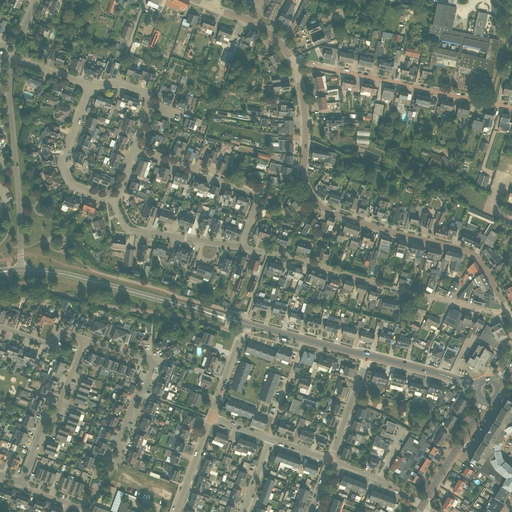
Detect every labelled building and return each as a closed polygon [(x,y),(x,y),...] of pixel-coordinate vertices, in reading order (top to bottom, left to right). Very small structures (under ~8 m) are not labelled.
[(10,0),(9,4),(14,7),(19,9),(23,0),(10,0)] [(46,0),(45,3),(41,12),(45,14),(46,11),(53,14),(57,4),(58,0),(46,0)] [(116,1),(111,0),(107,12),(112,14),(113,14),(117,2),(116,1)] [(150,0),(150,2),(159,6),(157,10),(158,10),(155,16),(159,18),(165,4),(167,0),(150,0)] [(178,10),(180,7),(186,9),(190,2),(185,0),(167,0),(165,4),(178,10)] [(264,17),(273,21),(283,1),(280,0),(271,0),(269,6),(264,17)] [(302,13),(307,4),(308,4),(310,2),(310,0),(304,0),(303,3),(299,11),(302,13)] [(288,25),(292,17),(290,16),(295,5),(288,2),(283,12),(282,12),(278,20),(288,25)] [(458,69),(457,73),(491,80),(499,43),(499,41),(496,40),(497,33),(484,31),(483,36),(481,36),(481,37),(475,35),(473,34),(474,28),(464,26),(463,33),(449,30),(451,20),(454,21),(455,16),(457,8),(437,4),(432,25),(430,24),(428,33),(443,36),(442,41),(460,45),(458,53),(433,47),(430,63),(433,64),(458,69)] [(474,28),(473,34),(475,35),(481,36),(483,36),(484,31),(488,14),(478,12),(476,21),(474,28)] [(194,29),(199,16),(195,15),(195,16),(189,14),(186,23),(190,24),(189,27),(194,29)] [(298,26),(302,27),(304,24),(305,25),(307,20),(306,20),(308,17),(302,14),(297,24),(299,25),(298,26)] [(135,18),(129,16),(125,28),(131,30),(135,18)] [(205,20),(204,20),(203,20),(203,22),(203,23),(204,23),(202,28),(207,30),(207,29),(213,31),(216,22),(215,22),(214,22),(213,23),(205,20)] [(50,26),(45,25),(37,22),(35,27),(36,27),(33,37),(38,39),(38,38),(42,39),(44,35),(43,35),(45,30),(48,31),(50,26)] [(337,26),(336,22),(327,26),(328,27),(321,30),(323,32),(329,30),(337,26)] [(310,32),(311,34),(321,30),(320,29),(324,27),(322,23),(318,24),(316,25),(316,24),(310,26),(310,27),(307,29),(309,32),(310,32)] [(230,39),(232,31),(221,27),(218,35),(216,41),(222,43),(224,37),(230,39)] [(154,30),(148,46),(154,48),(160,32),(154,30)] [(254,43),(258,35),(253,32),(253,31),(252,30),(251,31),(251,30),(244,42),(241,40),(238,47),(246,51),(250,43),(249,43),(250,40),(254,43)] [(9,43),(11,37),(5,35),(3,41),(9,43)] [(313,42),(314,46),(325,41),(323,35),(313,39),(314,41),(313,42)] [(231,64),(238,45),(232,43),(229,52),(225,51),(221,61),(231,64)] [(40,44),(40,45),(38,49),(41,50),(39,55),(43,56),(42,58),(47,59),(49,55),(47,54),(50,49),(45,47),(46,46),(40,44)] [(339,61),(346,62),(347,54),(344,53),(344,50),(341,50),(342,45),(339,44),(337,51),(341,52),(339,61)] [(325,47),(319,49),(324,59),(323,58),(331,59),(332,52),(325,50),(325,49),(325,47)] [(377,59),(379,48),(376,47),(375,54),(368,53),(368,54),(365,66),(372,68),(374,58),(377,59)] [(354,54),(357,55),(359,48),(356,48),(355,52),(352,52),(352,50),(348,50),(347,54),(346,62),(352,64),(354,54)] [(420,51),(406,48),(405,55),(418,58),(420,51)] [(56,50),(54,56),(57,58),(56,62),(63,65),(66,57),(61,55),(62,52),(56,50)] [(365,66),(368,54),(365,53),(364,54),(363,57),(360,57),(358,65),(365,66)] [(274,74),(278,72),(276,69),(279,67),(279,66),(280,65),(281,64),(280,62),(275,54),(269,58),(273,65),(269,67),(274,74)] [(127,74),(133,76),(136,69),(140,59),(132,56),(130,59),(134,60),(133,64),(134,65),(134,67),(130,66),(127,74)] [(74,59),(72,64),(73,64),(71,68),(78,71),(80,66),(83,67),(86,60),(79,58),(78,61),(74,59)] [(388,58),(387,62),(385,71),(392,72),(394,63),(391,63),(392,59),(388,58)] [(104,68),(102,67),(104,63),(98,61),(96,65),(89,62),(88,65),(85,73),(94,77),(95,73),(101,75),(104,68)] [(120,64),(116,63),(115,64),(111,63),(111,62),(108,61),(104,72),(107,73),(106,73),(112,75),(114,68),(118,70),(120,64)] [(378,69),(385,71),(387,62),(380,61),(378,69)] [(402,67),(401,74),(408,75),(408,77),(412,78),(413,73),(414,73),(417,68),(413,66),(412,69),(409,68),(411,62),(406,61),(405,67),(402,67)] [(143,80),(146,81),(145,81),(153,84),(156,76),(151,74),(153,71),(150,70),(153,64),(149,63),(147,69),(147,68),(144,75),(143,80)] [(431,73),(433,64),(430,63),(429,68),(423,67),(421,78),(430,80),(432,73),(431,73)] [(139,70),(136,69),(133,76),(133,77),(140,79),(142,74),(144,75),(147,68),(141,66),(139,70)] [(31,74),(28,81),(27,82),(30,83),(29,86),(34,88),(35,85),(38,86),(35,95),(41,97),(44,87),(41,86),(43,80),(39,78),(39,77),(31,74)] [(323,83),(325,82),(326,82),(325,76),(321,77),(321,74),(315,76),(316,78),(313,78),(315,84),(323,83)] [(288,84),(287,83),(280,84),(280,82),(280,78),(272,79),(272,83),(273,83),(273,85),(270,86),(270,91),(282,89),(282,92),(291,90),(290,84),(288,84)] [(341,88),(344,89),(343,90),(348,91),(348,88),(350,81),(343,79),(341,88)] [(348,88),(352,88),(351,91),(354,91),(356,82),(350,81),(348,88)] [(319,90),(319,92),(324,91),(324,90),(327,90),(325,82),(323,83),(315,84),(316,90),(319,90)] [(56,83),(53,90),(65,94),(63,98),(72,101),(72,103),(75,93),(70,91),(71,88),(56,83)] [(369,85),(362,84),(360,93),(363,93),(364,91),(367,92),(369,85)] [(375,86),(369,85),(367,92),(371,93),(370,95),(373,95),(375,86)] [(505,85),(503,93),(510,95),(511,86),(505,85)] [(396,96),(393,95),(394,91),(384,88),(381,98),(392,100),(391,105),(390,106),(389,108),(390,109),(393,109),(394,103),(395,98),(396,96)] [(165,90),(164,92),(162,97),(165,98),(163,102),(171,104),(174,95),(172,94),(172,93),(172,92),(172,91),(172,90),(171,90),(170,89),(169,89),(168,89),(167,89),(166,89),(166,90),(165,90)] [(406,100),(408,93),(400,92),(399,98),(395,98),(394,103),(410,106),(411,101),(406,100)] [(196,99),(193,98),(194,96),(193,94),(189,93),(188,94),(187,96),(185,101),(181,100),(178,107),(185,110),(187,104),(194,106),(196,99)] [(116,106),(115,107),(119,108),(121,102),(126,104),(125,107),(128,108),(131,98),(124,95),(121,101),(118,100),(116,106)] [(318,98),(318,104),(326,103),(325,99),(325,95),(320,96),(320,98),(318,98)] [(422,105),(424,97),(417,95),(415,104),(415,107),(418,108),(419,104),(422,105)] [(33,99),(24,96),(23,100),(38,105),(39,102),(33,100),(33,99)] [(94,98),(91,105),(94,106),(95,103),(100,105),(99,108),(102,109),(106,99),(98,96),(96,99),(94,98)] [(431,98),(424,97),(422,105),(433,107),(432,110),(435,111),(437,102),(434,102),(433,103),(430,103),(431,98)] [(131,98),(128,108),(131,109),(132,106),(136,108),(135,112),(138,113),(140,106),(138,105),(139,100),(131,98)] [(113,102),(106,99),(102,109),(105,110),(106,107),(111,109),(107,119),(110,121),(113,113),(115,107),(116,106),(112,105),(113,102)] [(441,114),(447,116),(448,110),(446,110),(448,103),(448,102),(441,101),(439,111),(437,110),(436,115),(441,116),(441,114)] [(327,112),(326,103),(318,104),(319,111),(321,110),(322,112),(327,112)] [(382,115),(384,105),(375,103),(374,111),(373,113),(373,114),(372,117),(372,122),(371,125),(377,126),(379,115),(382,115)] [(58,105),(56,111),(58,112),(56,119),(64,122),(66,115),(69,116),(71,110),(58,105)] [(287,106),(281,105),(280,112),(279,112),(278,115),(294,117),(294,109),(287,109),(287,106)] [(456,116),(457,116),(457,117),(461,118),(461,117),(467,118),(469,107),(463,105),(463,106),(459,105),(456,116)] [(485,110),(484,118),(486,119),(484,126),(491,128),(494,112),(485,110)] [(500,122),(499,126),(507,128),(508,123),(510,116),(502,114),(500,122)] [(132,121),(133,118),(128,116),(125,115),(124,118),(127,119),(125,122),(119,120),(118,123),(120,124),(132,128),(134,121),(132,121)] [(98,120),(90,117),(89,120),(88,119),(87,122),(96,125),(98,120)] [(185,122),(184,126),(193,130),(194,125),(199,126),(201,120),(193,117),(192,121),(186,119),(187,120),(186,123),(185,122)] [(342,125),(342,121),(338,121),(338,117),(328,117),(328,120),(326,120),(326,124),(326,127),(323,127),(324,127),(324,133),(324,132),(327,133),(327,134),(331,134),(331,136),(337,136),(338,125),(342,125)] [(482,120),(474,117),(472,125),(480,128),(481,126),(484,126),(486,119),(484,118),(483,118),(482,120)] [(155,120),(152,128),(158,130),(158,131),(164,133),(164,132),(165,133),(166,129),(165,129),(168,122),(162,120),(161,123),(155,120)] [(89,129),(88,132),(97,135),(99,129),(95,128),(96,125),(87,122),(86,124),(87,125),(86,128),(89,129)] [(122,131),(125,132),(130,134),(132,128),(120,124),(119,126),(123,128),(122,131)] [(60,132),(58,131),(59,128),(52,125),(51,128),(50,128),(48,134),(43,132),(42,132),(41,136),(45,137),(52,140),(53,137),(58,139),(60,132)] [(369,144),(369,128),(357,127),(357,144),(369,144)] [(80,139),(90,142),(93,143),(94,139),(94,138),(96,139),(97,135),(88,132),(87,135),(84,134),(83,137),(81,136),(80,139)] [(154,149),(155,146),(154,145),(156,141),(161,143),(163,137),(152,133),(151,136),(149,135),(146,143),(150,144),(149,147),(154,149)] [(116,141),(126,145),(128,139),(120,136),(119,139),(117,139),(116,141)] [(54,144),(52,143),(53,140),(52,140),(45,137),(41,147),(51,151),(54,144)] [(88,148),(90,142),(80,139),(79,142),(81,142),(80,145),(83,146),(82,149),(88,151),(89,148),(88,148)] [(293,152),(293,151),(293,148),(293,144),(286,144),(286,140),(280,140),(280,152),(287,152),(293,152)] [(123,151),(126,145),(116,141),(112,150),(115,151),(121,153),(122,150),(123,151)] [(175,146),(174,149),(172,154),(179,157),(181,150),(184,151),(187,144),(181,142),(179,147),(175,146)] [(482,142),(479,151),(486,153),(489,144),(482,142)] [(194,158),(196,159),(197,159),(199,152),(189,148),(185,159),(192,161),(194,158)] [(75,154),(74,156),(83,160),(84,157),(86,158),(88,154),(87,154),(88,151),(82,149),(81,153),(77,151),(76,154),(75,154)] [(325,159),(324,162),(334,164),(336,153),(313,149),(312,157),(325,159)] [(120,155),(121,153),(115,151),(113,157),(110,156),(110,158),(119,162),(121,156),(120,155)] [(212,151),(211,155),(207,154),(203,164),(210,167),(211,162),(214,163),(218,153),(212,151)] [(461,165),(433,153),(431,158),(428,165),(457,177),(461,165)] [(43,165),(53,165),(53,158),(51,158),(51,154),(43,155),(43,158),(42,158),(43,165)] [(219,162),(217,169),(223,172),(224,169),(228,170),(231,157),(226,155),(223,163),(219,162)] [(281,162),(283,163),(286,163),(286,164),(292,164),(293,157),(287,156),(283,155),(281,162)] [(83,160),(74,156),(73,159),(75,159),(74,162),(75,163),(74,166),(81,169),(81,168),(82,166),(83,166),(85,160),(83,160)] [(108,168),(109,165),(117,168),(119,162),(110,158),(109,161),(107,161),(106,164),(103,163),(103,166),(108,168)] [(140,160),(138,167),(146,170),(148,171),(150,167),(149,167),(150,163),(147,162),(147,160),(145,159),(144,162),(140,160)] [(290,176),(292,169),(284,167),(284,166),(271,163),(269,171),(290,176)] [(138,175),(137,178),(148,183),(149,179),(143,177),(146,170),(138,167),(135,174),(138,175)] [(161,180),(162,177),(167,179),(170,170),(163,168),(161,173),(158,172),(157,174),(155,178),(161,180)] [(93,181),(100,184),(104,174),(101,173),(100,175),(95,174),(96,172),(92,171),(89,179),(93,180),(93,181)] [(418,171),(414,180),(422,183),(425,174),(418,171)] [(48,190),(61,184),(58,178),(56,178),(53,172),(46,175),(50,184),(46,185),(48,190)] [(176,173),(175,177),(173,183),(175,183),(174,184),(178,186),(182,175),(176,173)] [(108,187),(109,185),(113,186),(115,179),(107,176),(107,175),(104,174),(100,184),(108,187)] [(479,174),(475,186),(485,189),(489,177),(479,174)] [(178,186),(185,188),(188,177),(182,175),(178,186)] [(150,183),(148,183),(137,178),(135,183),(132,182),(130,188),(138,191),(140,192),(143,185),(149,187),(150,183)] [(186,193),(188,194),(190,194),(191,190),(193,191),(194,188),(198,189),(201,182),(195,179),(194,182),(191,181),(187,190),(186,193)] [(329,192),(330,193),(331,187),(326,186),(320,181),(317,186),(321,188),(317,195),(324,199),(329,192)] [(168,196),(173,184),(169,182),(164,195),(168,196)] [(208,184),(201,182),(198,189),(197,192),(203,195),(203,197),(206,198),(209,188),(207,187),(208,184)] [(338,205),(341,197),(341,196),(334,194),(335,189),(337,190),(338,184),(332,183),(332,187),(331,187),(330,193),(331,193),(330,193),(331,193),(329,202),(338,205)] [(220,189),(213,186),(211,193),(215,195),(213,199),(219,201),(221,196),(218,195),(220,189)] [(138,191),(130,188),(128,194),(135,197),(138,198),(139,195),(137,195),(138,191)] [(231,206),(231,205),(233,200),(232,200),(230,199),(232,193),(225,190),(223,198),(226,199),(224,204),(231,206)] [(376,216),(380,217),(386,196),(382,195),(378,205),(380,205),(379,208),(376,207),(374,213),(373,215),(376,216)] [(388,208),(390,201),(391,196),(386,195),(386,196),(380,217),(383,218),(386,219),(387,217),(388,211),(385,210),(386,207),(388,208)] [(239,211),(244,213),(246,213),(249,204),(246,203),(247,200),(244,198),(244,197),(242,196),(241,198),(239,197),(238,198),(234,196),(233,199),(232,200),(233,200),(231,205),(235,207),(236,204),(241,206),(239,211)] [(66,197),(63,205),(74,209),(74,207),(78,209),(81,200),(74,198),(73,200),(66,197)] [(358,199),(351,197),(351,198),(347,197),(344,205),(350,207),(349,208),(355,209),(358,199)] [(302,204),(298,199),(289,206),(289,205),(283,210),(289,216),(294,212),(293,211),(295,210),(302,204)] [(358,212),(360,212),(360,213),(365,214),(367,207),(366,206),(367,200),(362,199),(358,212)] [(83,210),(83,209),(89,211),(87,216),(94,218),(98,213),(99,212),(94,211),(96,205),(86,201),(83,208),(81,207),(80,209),(83,210)] [(410,223),(417,225),(419,217),(414,216),(416,206),(411,205),(407,218),(411,219),(410,223)] [(397,206),(394,221),(397,222),(398,221),(403,222),(405,214),(401,213),(402,208),(397,206)] [(149,216),(154,218),(157,208),(153,207),(152,209),(145,207),(141,216),(148,219),(149,216)] [(496,219),(469,207),(462,225),(476,231),(477,228),(467,224),(470,216),(467,215),(468,214),(494,225),(496,219)] [(166,222),(172,224),(175,216),(171,214),(172,212),(172,211),(173,208),(171,208),(170,211),(166,222)] [(165,213),(162,212),(159,219),(166,222),(170,211),(166,209),(165,213)] [(265,210),(262,209),(260,216),(270,218),(271,214),(265,212),(265,210)] [(441,223),(445,213),(441,211),(440,212),(437,220),(437,221),(441,223)] [(179,223),(185,226),(189,214),(187,213),(185,217),(181,216),(179,223)] [(423,227),(431,229),(433,219),(428,218),(429,214),(423,213),(421,221),(425,222),(423,227)] [(192,215),(190,214),(189,214),(185,226),(192,228),(195,221),(191,220),(192,215)] [(207,225),(210,226),(212,220),(206,217),(205,219),(202,218),(199,227),(205,230),(207,225)] [(244,219),(239,217),(238,217),(236,221),(235,225),(231,236),(234,237),(234,236),(237,237),(240,230),(237,229),(240,221),(243,222),(244,219)] [(308,221),(307,221),(306,224),(302,231),(301,233),(304,235),(304,234),(306,235),(310,228),(309,227),(310,226),(313,227),(316,220),(316,219),(316,218),(314,218),(313,218),(311,217),(308,221)] [(331,231),(335,220),(328,217),(326,223),(323,222),(320,231),(326,233),(328,229),(331,231)] [(220,225),(218,224),(218,223),(216,223),(217,219),(213,218),(212,220),(210,226),(213,227),(211,232),(214,233),(217,234),(220,225)] [(100,236),(106,234),(103,226),(104,226),(102,219),(93,223),(97,233),(98,232),(100,236)] [(448,234),(455,236),(457,230),(460,231),(463,223),(456,221),(454,227),(450,226),(450,228),(449,232),(448,234)] [(342,241),(343,236),(348,238),(350,234),(352,225),(345,223),(343,231),(342,233),(339,232),(337,239),(342,241)] [(227,226),(226,229),(224,234),(231,236),(235,225),(232,224),(231,227),(227,226)] [(271,230),(268,229),(269,226),(268,224),(266,224),(265,225),(262,224),(258,237),(264,238),(264,237),(269,238),(271,230)] [(360,228),(352,225),(350,234),(348,238),(352,239),(349,247),(353,248),(352,251),(356,252),(358,246),(357,245),(359,240),(356,239),(357,236),(358,236),(360,228)] [(447,240),(448,234),(449,232),(450,228),(443,226),(442,230),(437,229),(435,237),(447,240)] [(289,237),(286,236),(288,231),(284,229),(282,235),(278,234),(274,233),(273,238),(277,239),(276,242),(282,244),(282,245),(286,247),(289,237)] [(482,252),(486,257),(493,252),(489,248),(490,247),(491,247),(497,236),(498,235),(491,230),(487,237),(482,244),(487,247),(482,252)] [(479,250),(482,244),(487,237),(484,235),(481,240),(478,239),(480,232),(477,231),(474,237),(464,233),(461,241),(477,248),(479,250)] [(372,246),(374,238),(371,237),(372,235),(365,233),(362,243),(366,244),(364,248),(370,250),(371,246),(372,246)] [(387,248),(390,238),(382,236),(380,243),(385,244),(384,247),(387,248)] [(114,239),(112,248),(125,249),(126,241),(120,240),(114,240),(114,239)] [(402,259),(405,260),(408,248),(406,248),(407,243),(399,241),(397,252),(403,254),(402,259)] [(299,242),(296,251),(303,253),(303,252),(309,254),(311,246),(299,242)] [(415,258),(418,245),(412,244),(410,249),(408,248),(405,260),(409,261),(410,257),(415,258)] [(139,253),(138,261),(143,261),(144,254),(146,254),(147,246),(141,245),(140,248),(139,248),(138,253),(139,253)] [(156,253),(159,254),(159,256),(161,261),(163,260),(166,261),(167,259),(169,253),(166,252),(167,248),(158,245),(158,246),(155,245),(153,249),(152,252),(155,253),(156,253)] [(424,247),(418,245),(415,258),(420,260),(420,263),(423,264),(425,253),(423,253),(424,247)] [(318,247),(316,252),(317,252),(316,256),(323,259),(323,258),(327,259),(329,251),(326,250),(326,249),(318,247)] [(178,251),(175,250),(174,250),(171,259),(173,259),(173,261),(175,262),(176,261),(180,262),(185,250),(178,248),(178,251)] [(425,253),(423,264),(426,265),(427,260),(433,262),(435,249),(429,248),(428,253),(425,253)] [(125,266),(131,267),(133,250),(127,249),(125,266)] [(442,251),(435,249),(433,262),(435,262),(436,259),(440,260),(442,251)] [(493,266),(499,260),(497,257),(498,256),(496,253),(497,252),(495,249),(493,252),(486,257),(493,266)] [(190,252),(185,250),(180,262),(187,264),(187,263),(190,264),(194,252),(191,251),(190,252)] [(450,260),(452,252),(446,251),(444,259),(443,258),(442,262),(440,268),(440,271),(444,272),(447,259),(450,260)] [(461,263),(463,254),(452,252),(450,260),(449,264),(447,270),(458,273),(458,269),(459,269),(460,263),(461,263)] [(246,258),(239,255),(236,263),(239,264),(238,267),(235,266),(233,273),(236,274),(240,276),(246,258)] [(218,269),(222,270),(222,269),(229,271),(231,267),(230,266),(232,261),(225,258),(224,261),(221,260),(218,269)] [(252,275),(258,277),(262,266),(259,264),(260,262),(252,260),(249,269),(254,271),(252,275)] [(469,273),(478,268),(475,261),(469,267),(470,268),(467,269),(469,273)] [(263,274),(266,275),(273,277),(274,273),(277,265),(271,263),(269,269),(265,267),(263,274)] [(210,277),(213,270),(199,264),(198,266),(198,267),(195,275),(191,273),(189,280),(198,283),(200,277),(209,281),(209,280),(210,277)] [(283,267),(277,265),(274,273),(273,277),(279,279),(278,284),(281,285),(283,279),(280,278),(281,275),(281,274),(283,267)] [(294,276),(296,268),(290,267),(288,274),(294,276)] [(303,270),(296,268),(294,276),(293,279),(298,281),(299,280),(300,278),(303,270)] [(482,274),(478,268),(469,273),(469,274),(473,281),(474,279),(482,274)] [(311,284),(316,272),(311,270),(306,282),(303,281),(303,283),(301,286),(305,287),(306,285),(310,287),(311,284)] [(311,284),(317,287),(322,275),(316,272),(311,284)] [(473,281),(470,284),(457,299),(466,301),(468,300),(470,292),(472,289),(478,285),(479,287),(473,290),(475,295),(482,292),(483,293),(485,292),(490,288),(482,274),(474,279),(473,281)] [(327,277),(322,275),(317,287),(322,289),(324,285),(327,277)] [(405,284),(407,278),(407,277),(401,275),(398,282),(405,284)] [(239,291),(243,280),(238,278),(235,289),(239,291)] [(325,290),(331,292),(336,293),(339,282),(332,279),(330,285),(327,284),(325,290)] [(257,282),(254,281),(251,280),(247,292),(253,294),(257,282)] [(299,281),(294,293),(298,294),(301,286),(303,283),(299,281)] [(350,294),(353,283),(345,281),(343,289),(340,288),(338,294),(343,295),(344,292),(350,294)] [(454,293),(457,289),(459,284),(453,281),(449,290),(454,293)] [(364,294),(366,287),(359,285),(357,292),(361,293),(359,298),(358,297),(357,300),(362,302),(364,294)] [(490,288),(485,292),(485,300),(481,299),(481,300),(486,301),(485,306),(494,307),(494,295),(490,288)] [(369,298),(367,302),(370,303),(368,309),(373,310),(376,305),(374,304),(376,300),(378,294),(371,291),(369,298)] [(254,299),(257,300),(255,308),(261,309),(263,301),(264,297),(259,296),(259,294),(256,293),(254,299)] [(481,299),(474,298),(473,303),(485,306),(486,301),(481,300),(481,299)] [(384,299),(384,300),(381,299),(378,306),(396,309),(398,302),(390,300),(390,301),(388,300),(384,299)] [(261,309),(267,311),(269,303),(263,301),(261,309)] [(272,312),(279,314),(281,306),(274,305),(272,312)] [(289,321),(295,322),(297,315),(298,311),(293,310),(293,306),(291,305),(290,305),(288,312),(291,313),(289,321)] [(312,305),(309,305),(307,314),(306,317),(309,318),(307,326),(313,327),(315,319),(312,318),(313,314),(310,314),(312,305)] [(281,306),(279,314),(285,316),(287,308),(281,306)] [(418,306),(417,310),(415,309),(414,315),(421,317),(422,313),(425,314),(426,308),(418,306)] [(57,315),(53,313),(54,310),(53,308),(51,308),(50,308),(48,312),(41,309),(40,313),(36,324),(42,326),(44,322),(53,325),(54,322),(55,322),(56,319),(56,318),(55,318),(57,315)] [(453,310),(452,311),(449,310),(443,323),(448,325),(449,323),(454,326),(457,320),(456,320),(460,313),(457,312),(457,311),(454,310),(453,310)] [(10,322),(15,324),(18,315),(11,313),(8,312),(6,319),(10,321),(10,322)] [(19,321),(22,322),(24,323),(23,324),(29,326),(32,317),(25,315),(22,314),(19,321)] [(66,325),(71,327),(74,318),(67,315),(64,314),(61,322),(66,323),(66,325)] [(303,316),(297,315),(295,322),(301,324),(303,316)] [(434,318),(429,315),(425,324),(430,327),(431,325),(437,327),(440,321),(436,319),(436,320),(434,319),(434,318)] [(469,328),(472,317),(465,315),(463,321),(460,320),(455,330),(460,332),(462,327),(465,328),(465,327),(469,328)] [(79,330),(84,331),(87,323),(84,321),(85,318),(84,318),(82,317),(81,317),(80,320),(77,319),(74,326),(79,328),(79,330)] [(342,335),(348,337),(350,329),(347,328),(350,319),(344,317),(342,324),(345,324),(342,335)] [(98,335),(101,324),(98,323),(98,320),(94,319),(90,329),(93,330),(92,332),(95,333),(95,334),(98,335)] [(315,319),(313,327),(319,329),(321,321),(315,319)] [(481,329),(484,323),(484,322),(484,321),(481,320),(481,321),(477,319),(475,324),(473,323),(470,329),(469,331),(472,333),(474,334),(478,327),(481,329)] [(324,330),(331,332),(334,321),(330,320),(329,321),(327,321),(324,330)] [(339,326),(340,323),(339,323),(339,322),(334,321),(331,332),(337,334),(339,326)] [(360,330),(362,322),(359,321),(357,326),(355,326),(354,330),(350,329),(348,337),(355,338),(357,329),(360,330)] [(360,340),(366,341),(368,334),(365,333),(366,329),(363,328),(365,323),(362,322),(360,330),(362,331),(360,340)] [(410,327),(412,328),(417,331),(420,326),(413,322),(410,327)] [(101,324),(98,335),(101,336),(101,335),(103,336),(104,334),(107,335),(111,325),(107,323),(105,325),(101,324)] [(507,337),(505,334),(502,327),(500,323),(487,330),(484,328),(482,332),(479,338),(494,348),(497,342),(501,340),(507,337)] [(118,342),(123,328),(123,327),(122,330),(119,328),(119,327),(116,326),(115,326),(111,336),(114,337),(113,340),(115,341),(118,342)] [(128,343),(132,332),(132,331),(123,328),(118,342),(121,343),(124,344),(125,341),(128,343)] [(387,334),(388,331),(384,330),(384,333),(381,333),(379,341),(385,342),(387,334)] [(368,334),(366,341),(372,343),(375,333),(372,332),(371,334),(368,334)] [(204,340),(202,343),(209,345),(210,342),(211,343),(214,336),(206,333),(204,340)] [(385,342),(391,344),(393,336),(387,334),(385,342)] [(396,345),(402,347),(405,339),(406,335),(401,334),(400,336),(399,335),(399,337),(398,337),(396,345)] [(137,335),(136,345),(142,345),(142,344),(147,345),(148,337),(145,336),(137,335)] [(168,337),(166,339),(164,335),(159,338),(161,341),(156,344),(159,349),(162,348),(163,351),(171,346),(169,343),(171,342),(168,337)] [(405,339),(402,347),(409,349),(411,341),(405,339)] [(428,339),(426,344),(421,341),(420,345),(425,346),(429,348),(433,342),(430,340),(428,339)] [(439,358),(440,358),(443,351),(438,348),(440,343),(434,341),(431,348),(435,349),(432,355),(436,356),(435,357),(439,359),(439,358)] [(256,344),(249,342),(245,352),(252,354),(256,344)] [(263,347),(256,344),(252,354),(259,357),(263,347)] [(8,350),(5,349),(2,355),(8,357),(9,355),(12,356),(15,346),(13,345),(12,347),(9,346),(8,350)] [(163,354),(166,360),(174,354),(172,351),(176,349),(174,347),(175,347),(173,345),(171,346),(163,351),(165,353),(163,354)] [(480,373),(484,366),(486,368),(494,355),(478,345),(471,358),(470,357),(466,364),(470,367),(470,366),(473,368),(480,373)] [(18,347),(15,346),(12,356),(11,358),(16,360),(15,362),(18,363),(21,355),(18,354),(20,350),(17,349),(18,347)] [(266,359),(270,349),(263,347),(259,357),(266,359)] [(285,350),(278,347),(277,352),(275,357),(282,360),(285,350)] [(457,351),(447,347),(444,354),(447,355),(444,360),(452,364),(455,356),(457,351)] [(277,352),(270,349),(266,359),(273,362),(275,357),(277,352)] [(293,352),(285,350),(282,360),(289,362),(293,352)] [(18,363),(19,363),(24,365),(26,361),(29,362),(32,352),(30,351),(29,353),(26,352),(24,356),(21,355),(18,363)] [(215,357),(216,353),(208,351),(206,357),(207,358),(204,366),(213,370),(218,358),(215,357)] [(300,361),(312,365),(315,356),(304,351),(300,361)] [(34,355),(35,353),(32,352),(29,362),(31,363),(31,365),(36,367),(38,362),(40,357),(37,356),(34,355)] [(92,366),(94,360),(96,355),(90,353),(88,358),(86,357),(84,363),(89,365),(89,366),(91,366),(92,366)] [(317,366),(329,370),(333,361),(333,360),(332,360),(321,356),(321,355),(321,356),(320,356),(321,356),(317,366)] [(98,365),(101,367),(103,363),(105,358),(99,356),(97,361),(94,360),(92,366),(97,368),(98,365)] [(53,363),(52,365),(64,370),(65,367),(64,366),(65,364),(57,361),(56,360),(55,359),(54,360),(53,363)] [(110,370),(113,361),(107,359),(105,364),(103,363),(101,367),(101,369),(109,372),(110,370)] [(117,375),(119,369),(117,368),(119,363),(113,361),(110,370),(112,370),(112,373),(117,375)] [(242,361),(239,368),(249,372),(252,365),(242,361)] [(117,375),(126,378),(128,372),(125,371),(127,366),(121,364),(119,369),(117,375)] [(161,370),(170,374),(172,368),(174,369),(175,366),(170,364),(169,367),(164,365),(163,366),(162,366),(161,370)] [(64,370),(52,365),(51,368),(50,367),(48,374),(49,374),(55,376),(56,373),(61,374),(62,372),(63,372),(64,370)] [(340,373),(339,376),(346,378),(347,375),(351,377),(353,373),(354,373),(355,373),(356,369),(356,368),(352,367),(351,367),(351,369),(347,368),(347,367),(342,365),(341,368),(345,370),(343,374),(340,373)] [(128,372),(126,378),(134,381),(137,375),(134,374),(136,369),(130,367),(128,372)] [(247,379),(249,380),(251,376),(248,375),(249,372),(239,368),(237,375),(247,379)] [(172,377),(169,376),(170,374),(161,370),(159,375),(160,375),(160,376),(165,378),(164,381),(169,383),(171,384),(172,381),(171,380),(172,377)] [(270,372),(267,379),(277,382),(280,375),(270,372)] [(374,385),(374,386),(377,387),(377,385),(380,374),(374,372),(372,380),(371,380),(372,383),(373,383),(374,385)] [(47,381),(46,384),(57,388),(58,385),(57,385),(58,382),(54,380),(55,376),(49,374),(48,378),(50,379),(49,382),(47,381)] [(206,388),(209,389),(210,384),(210,383),(211,381),(212,381),(214,377),(204,374),(203,378),(200,376),(198,380),(202,382),(201,386),(202,387),(201,389),(205,391),(206,388)] [(382,386),(384,385),(387,386),(389,380),(386,379),(387,376),(380,374),(377,385),(382,386)] [(389,391),(390,387),(390,385),(397,387),(400,375),(393,374),(391,381),(389,380),(387,386),(386,390),(389,391)] [(237,375),(234,382),(244,386),(247,379),(237,375)] [(405,391),(407,385),(404,384),(406,377),(400,375),(397,387),(403,389),(403,390),(405,391)] [(298,387),(300,387),(299,392),(308,395),(306,394),(311,380),(298,376),(297,379),(301,380),(298,387)] [(83,379),(81,385),(91,388),(93,383),(95,383),(96,380),(88,378),(87,381),(83,379)] [(267,379),(265,386),(275,389),(277,382),(267,379)] [(339,379),(336,389),(339,390),(337,395),(344,397),(347,388),(343,387),(345,381),(339,379)] [(155,387),(164,390),(166,385),(168,385),(169,383),(164,381),(163,383),(158,382),(157,383),(156,382),(155,387)] [(241,393),(244,386),(234,382),(231,389),(241,393)] [(414,395),(415,391),(417,384),(411,382),(410,386),(407,385),(405,391),(405,392),(414,395)] [(433,396),(436,385),(430,383),(428,390),(425,390),(424,396),(423,399),(423,400),(426,401),(427,394),(433,396)] [(56,390),(57,388),(46,384),(45,386),(42,393),(48,395),(49,391),(54,393),(55,390),(56,390)] [(184,384),(182,389),(190,392),(192,387),(184,384)] [(423,385),(417,384),(415,391),(421,393),(420,398),(423,399),(424,396),(425,390),(423,389),(423,385)] [(81,385),(79,390),(89,394),(91,388),(81,385)] [(436,385),(433,396),(440,398),(439,400),(442,402),(445,397),(445,396),(441,394),(443,387),(436,385)] [(265,386),(262,393),(272,396),(275,389),(265,386)] [(158,395),(158,397),(166,401),(169,392),(164,390),(155,387),(153,391),(154,392),(154,393),(158,395)] [(79,390),(77,396),(87,400),(89,394),(79,390)] [(126,399),(128,394),(116,390),(115,394),(117,394),(115,399),(123,402),(124,399),(126,399)] [(202,399),(203,396),(192,392),(187,403),(197,406),(200,399),(202,399)] [(270,403),(272,396),(262,393),(260,400),(270,403)] [(43,404),(44,402),(40,400),(41,397),(33,394),(30,402),(31,403),(44,407),(45,405),(43,404)] [(305,397),(297,395),(299,395),(297,400),(292,399),(288,410),(297,414),(299,407),(301,408),(305,397)] [(79,403),(78,406),(85,409),(87,404),(85,403),(87,400),(77,396),(75,402),(79,403)] [(454,402),(464,408),(467,402),(458,396),(454,402)] [(224,409),(231,411),(235,402),(228,399),(224,409)] [(331,411),(338,414),(338,413),(339,414),(340,410),(339,410),(341,406),(335,404),(336,401),(329,399),(327,404),(332,406),(331,411)] [(147,406),(156,410),(160,411),(162,408),(160,407),(161,402),(156,400),(155,403),(150,401),(149,402),(148,402),(147,406)] [(511,492),(511,490),(511,489),(511,468),(509,466),(508,466),(504,463),(505,462),(504,462),(501,457),(499,452),(500,451),(499,451),(500,445),(500,443),(501,442),(501,441),(503,438),(504,437),(506,435),(511,432),(511,431),(511,414),(511,411),(511,408),(511,402),(507,400),(507,401),(502,409),(496,419),(493,424),(492,424),(486,435),(484,438),(481,443),(481,444),(475,453),(474,453),(475,454),(470,462),(469,462),(480,468),(478,471),(502,487),(511,492)] [(460,413),(464,408),(454,402),(454,401),(449,410),(456,414),(457,411),(460,413)] [(235,402),(231,411),(238,414),(242,404),(235,402)] [(43,410),(44,407),(31,403),(29,408),(28,411),(35,414),(36,411),(40,412),(42,409),(43,410)] [(121,412),(123,406),(116,404),(115,407),(113,406),(112,408),(110,407),(108,413),(113,415),(114,413),(118,414),(120,411),(121,412)] [(238,414),(245,417),(249,407),(242,404),(238,414)] [(155,413),(156,410),(147,406),(145,411),(146,411),(146,412),(150,414),(150,417),(155,419),(157,413),(155,413)] [(245,417),(252,419),(254,414),(256,409),(249,407),(245,417)] [(359,408),(356,416),(368,420),(371,409),(366,407),(365,410),(359,408)] [(69,416),(79,420),(81,414),(83,415),(84,412),(77,409),(76,412),(71,411),(69,416)] [(444,417),(445,417),(444,418),(447,420),(454,424),(457,418),(454,416),(456,414),(449,410),(448,409),(446,411),(445,411),(444,417)] [(189,425),(189,424),(192,425),(195,418),(189,416),(190,413),(193,414),(184,410),(182,415),(185,417),(183,424),(186,425),(187,424),(189,425)] [(34,417),(35,414),(28,411),(27,413),(24,411),(22,416),(23,417),(22,419),(34,423),(35,420),(33,420),(34,417)] [(326,424),(333,426),(336,419),(330,418),(331,414),(324,412),(322,418),(328,420),(326,424)] [(251,424),(258,426),(261,417),(254,414),(252,419),(251,424)] [(69,416),(67,422),(77,426),(79,420),(69,416)] [(108,418),(108,420),(102,420),(101,424),(106,426),(107,424),(114,427),(115,424),(117,424),(119,419),(111,416),(110,419),(108,418)] [(142,418),(141,423),(150,426),(152,421),(154,421),(155,419),(150,417),(149,419),(144,418),(143,419),(142,418)] [(268,419),(261,417),(258,426),(265,429),(268,419)] [(33,426),(34,423),(22,419),(21,421),(24,422),(23,425),(31,428),(32,425),(33,426)] [(360,423),(354,421),(351,428),(359,431),(360,427),(368,429),(369,429),(370,426),(370,424),(361,420),(360,423)] [(440,424),(439,426),(446,430),(447,428),(450,430),(454,424),(447,420),(445,423),(443,422),(441,425),(440,424)] [(397,424),(387,421),(385,425),(388,426),(386,430),(382,429),(380,435),(384,437),(385,433),(392,435),(395,429),(397,424)] [(75,431),(77,426),(67,422),(65,428),(70,429),(70,430),(74,431),(75,431)] [(284,433),(285,434),(288,425),(281,422),(278,431),(282,433),(282,432),(284,433)] [(143,433),(148,435),(149,435),(150,433),(148,432),(150,426),(141,423),(139,427),(140,428),(140,429),(144,431),(143,433)] [(189,435),(190,432),(184,429),(185,427),(178,424),(175,430),(181,432),(180,436),(187,439),(187,438),(188,438),(189,435)] [(288,425),(285,434),(285,433),(287,434),(287,435),(292,436),(295,428),(288,425)] [(434,434),(444,440),(447,435),(444,433),(446,430),(439,426),(438,425),(436,428),(437,429),(434,434)] [(60,426),(58,432),(68,435),(72,436),(74,431),(70,430),(70,429),(65,428),(60,426)] [(27,430),(21,428),(19,427),(19,428),(16,436),(28,440),(29,437),(27,437),(28,434),(26,433),(27,430)] [(99,436),(98,438),(103,440),(104,437),(109,439),(111,436),(112,437),(114,431),(107,429),(105,432),(100,429),(98,435),(99,436)] [(299,439),(305,441),(308,433),(302,431),(299,439)] [(66,441),(68,435),(58,432),(56,437),(61,439),(60,442),(63,443),(67,445),(68,443),(68,442),(66,441)] [(220,443),(223,435),(217,432),(214,441),(220,443)] [(146,440),(148,435),(143,433),(142,433),(141,436),(137,434),(135,440),(143,442),(144,439),(146,440)] [(314,435),(308,433),(305,441),(311,443),(314,435)] [(366,437),(363,436),(355,433),(357,434),(356,437),(349,434),(346,442),(354,444),(355,440),(360,442),(361,441),(364,442),(366,437)] [(318,434),(317,435),(316,439),(318,440),(317,445),(324,448),(326,441),(322,440),(324,436),(318,434)] [(434,434),(431,440),(429,439),(427,441),(436,446),(437,444),(440,446),(444,440),(434,434)] [(229,437),(223,435),(220,443),(224,444),(222,447),(227,449),(229,442),(227,441),(229,437)] [(19,446),(20,443),(24,445),(25,442),(27,442),(28,440),(16,436),(15,438),(18,439),(17,442),(12,440),(11,444),(14,445),(19,446)] [(185,449),(184,448),(185,445),(179,443),(180,440),(170,436),(169,440),(173,441),(170,448),(182,452),(183,452),(185,449)] [(373,446),(386,450),(387,451),(387,449),(388,449),(390,444),(385,442),(384,444),(379,443),(381,437),(376,436),(373,446)] [(410,436),(405,443),(419,452),(420,450),(425,442),(426,440),(422,438),(417,444),(413,442),(414,439),(410,436)] [(103,440),(98,438),(97,437),(95,443),(98,444),(98,447),(107,450),(108,446),(107,445),(107,444),(101,442),(102,439),(103,440)] [(245,441),(239,439),(237,446),(234,445),(233,449),(241,452),(245,441)] [(49,441),(47,447),(56,450),(58,445),(62,446),(63,443),(60,442),(55,440),(54,443),(49,441)] [(137,447),(136,449),(142,452),(144,452),(146,447),(141,446),(143,442),(135,440),(132,445),(137,447)] [(245,441),(241,452),(247,454),(251,443),(245,441)] [(438,450),(425,442),(420,450),(424,453),(426,448),(431,451),(430,453),(434,456),(438,450)] [(257,445),(251,443),(247,454),(253,456),(254,453),(256,454),(258,449),(256,448),(257,445)] [(419,452),(405,443),(401,450),(406,453),(407,451),(412,453),(409,459),(413,461),(414,459),(419,452)] [(349,459),(350,454),(353,455),(354,453),(357,455),(359,450),(356,448),(349,446),(348,449),(344,448),(342,455),(345,457),(345,458),(349,459)] [(54,456),(55,454),(56,450),(47,447),(44,453),(49,454),(48,457),(55,460),(56,457),(54,456)] [(107,450),(98,447),(97,449),(93,448),(91,454),(97,456),(96,456),(97,453),(103,455),(104,454),(105,455),(107,450)] [(130,451),(128,456),(136,459),(138,456),(140,457),(142,452),(136,449),(135,452),(130,451)] [(0,463),(2,464),(3,461),(4,461),(4,459),(4,458),(5,456),(7,456),(8,452),(3,450),(2,451),(0,450),(0,463)] [(170,462),(177,465),(180,458),(174,456),(175,453),(166,450),(164,455),(172,458),(170,462)] [(421,457),(424,453),(420,450),(419,452),(414,459),(428,467),(431,461),(426,458),(425,460),(421,457)] [(86,458),(85,461),(93,464),(95,458),(89,456),(90,453),(91,454),(84,451),(82,457),(86,458)] [(370,461),(368,465),(376,468),(377,465),(378,466),(378,465),(377,465),(379,460),(375,458),(376,456),(377,454),(370,451),(367,460),(370,461)] [(10,461),(8,467),(12,468),(12,467),(17,469),(20,461),(12,458),(13,454),(10,452),(7,459),(10,461)] [(281,462),(283,454),(277,452),(275,459),(281,462)] [(287,464),(289,457),(283,454),(281,462),(287,464)] [(141,461),(136,459),(128,456),(126,462),(131,463),(130,466),(139,469),(141,464),(140,463),(141,461)] [(398,456),(394,462),(408,470),(409,467),(413,461),(409,459),(406,463),(401,461),(402,459),(398,456)] [(206,459),(204,465),(216,469),(217,467),(212,465),(213,462),(215,463),(216,460),(214,459),(209,457),(209,460),(206,459)] [(292,466),(295,459),(289,457),(287,464),(292,466)] [(91,469),(93,464),(85,461),(78,458),(77,462),(80,463),(78,468),(85,470),(84,470),(85,467),(91,469)] [(299,474),(303,464),(300,463),(301,461),(295,459),(292,466),(298,468),(296,473),(299,474)] [(424,473),(428,467),(414,459),(413,461),(409,467),(413,470),(416,465),(420,468),(419,470),(424,473)] [(408,470),(394,462),(391,468),(395,470),(396,469),(401,471),(398,476),(402,479),(408,470)] [(309,472),(312,465),(306,463),(305,465),(303,464),(299,474),(302,475),(304,470),(309,472)] [(164,470),(166,471),(171,473),(169,477),(172,478),(172,480),(177,482),(179,476),(178,476),(179,472),(173,470),(174,467),(170,466),(166,464),(164,470)] [(215,472),(216,469),(204,465),(202,471),(209,474),(210,470),(215,472)] [(309,472),(315,474),(318,467),(312,465),(309,472)] [(410,474),(413,470),(409,467),(408,470),(402,479),(407,482),(407,481),(408,479),(417,484),(421,478),(416,475),(415,477),(410,474)] [(35,478),(41,480),(45,470),(39,468),(35,478)] [(467,468),(462,474),(468,478),(470,473),(474,475),(475,473),(472,471),(467,468)] [(41,480),(47,482),(50,472),(45,470),(41,480)] [(233,473),(232,475),(245,480),(247,474),(237,470),(236,474),(233,473)] [(59,473),(57,472),(56,474),(50,472),(47,482),(52,484),(54,480),(57,481),(59,473)] [(58,486),(64,488),(67,478),(62,476),(63,474),(59,473),(57,481),(60,482),(58,486)] [(245,480),(232,475),(232,478),(237,480),(236,483),(243,486),(245,480)] [(272,480),(273,477),(269,475),(268,479),(268,478),(265,484),(273,487),(275,481),(272,480)] [(200,476),(198,482),(210,486),(211,484),(206,482),(207,479),(200,476)] [(343,476),(340,484),(346,487),(349,478),(343,476)] [(67,478),(64,488),(69,490),(73,480),(67,478)] [(355,481),(349,478),(346,487),(352,489),(355,481)] [(466,481),(462,479),(461,481),(459,480),(456,485),(462,488),(466,481)] [(69,490),(75,492),(79,482),(73,480),(69,490)] [(358,491),(361,483),(355,481),(352,489),(358,491)] [(79,482),(75,492),(81,494),(84,485),(79,482)] [(209,489),(210,486),(198,482),(196,488),(203,491),(204,487),(209,489)] [(367,485),(361,483),(358,491),(364,493),(367,485)] [(263,490),(270,493),(273,487),(265,484),(263,490)] [(462,488),(456,485),(453,490),(455,491),(454,493),(457,495),(462,488)] [(511,492),(502,487),(498,492),(507,498),(510,493),(511,492)] [(227,490),(226,492),(239,497),(241,491),(234,488),(233,491),(227,490)] [(310,491),(305,489),(301,488),(299,494),(308,497),(310,491)] [(13,492),(7,490),(5,498),(8,499),(7,501),(12,503),(15,496),(12,495),(13,492)] [(116,511),(123,492),(118,490),(110,510),(116,511)] [(261,496),(268,499),(270,493),(263,490),(261,496)] [(369,499),(375,502),(378,493),(372,491),(369,499)] [(237,503),(239,497),(226,492),(225,496),(230,498),(230,500),(237,503)] [(507,498),(498,492),(494,498),(495,499),(503,504),(507,498)] [(194,493),(192,499),(204,503),(205,501),(200,499),(201,496),(194,493)] [(384,495),(378,493),(375,502),(381,504),(384,495)] [(297,499),(306,503),(308,497),(299,494),(297,499)] [(18,497),(15,496),(12,503),(17,505),(16,507),(20,508),(21,504),(24,497),(19,495),(18,497)] [(390,498),(384,495),(381,504),(387,506),(390,498)] [(261,496),(259,502),(266,505),(268,499),(261,496)] [(455,499),(452,496),(450,498),(448,497),(445,502),(451,506),(455,499)] [(30,499),(24,497),(21,504),(25,506),(24,507),(29,509),(32,502),(29,501),(30,499)] [(396,500),(390,498),(387,506),(393,508),(396,500)] [(203,506),(204,503),(192,499),(189,505),(197,508),(198,505),(203,506)] [(303,508),(306,503),(297,499),(295,505),(303,508)] [(343,502),(339,501),(335,499),(332,505),(341,508),(343,502)] [(504,504),(503,504),(495,499),(492,504),(501,510),(501,509),(504,504)] [(34,511),(37,511),(41,501),(37,500),(35,504),(32,502),(29,509),(35,511),(34,511)] [(46,503),(41,501),(37,511),(47,511),(48,508),(45,507),(46,503)] [(113,511),(93,506),(91,511),(137,511),(128,509),(129,503),(122,501),(118,511),(113,511)] [(447,511),(451,506),(445,502),(442,507),(444,508),(443,510),(445,511),(447,511)] [(465,510),(466,509),(469,505),(463,502),(460,507),(465,510)]
